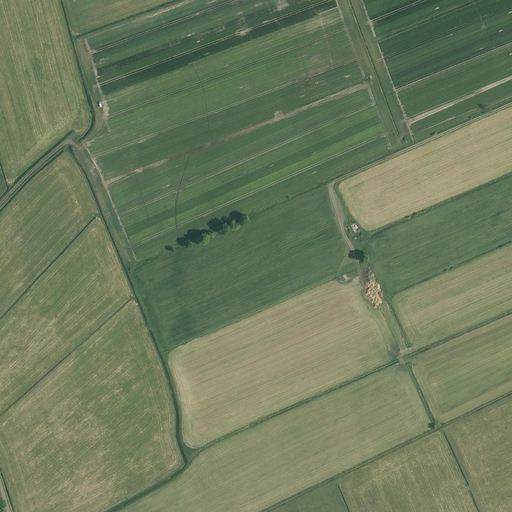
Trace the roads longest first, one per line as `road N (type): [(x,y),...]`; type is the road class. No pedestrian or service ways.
road 1 (track): [(329,183),(511,102)]
road 2 (track): [(102,200),(66,141),(0,204)]
